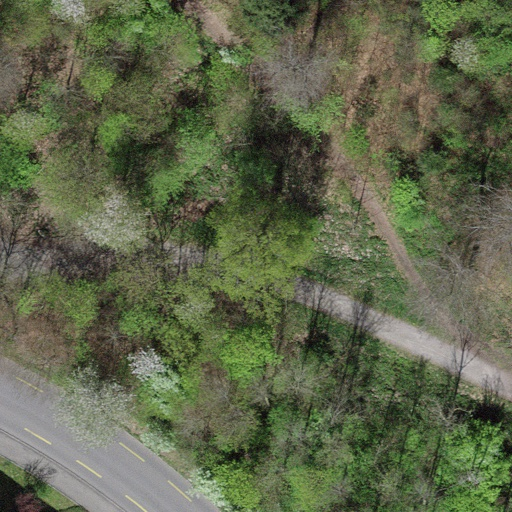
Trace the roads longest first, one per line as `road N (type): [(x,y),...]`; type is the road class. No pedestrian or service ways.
road 1 (track): [(511,396),(296,283),(197,259),(0,254)]
road 2 (tertiary): [(180,511),(92,441),(0,390)]
